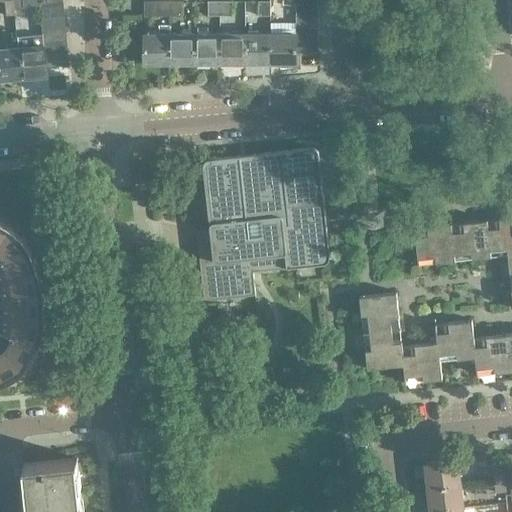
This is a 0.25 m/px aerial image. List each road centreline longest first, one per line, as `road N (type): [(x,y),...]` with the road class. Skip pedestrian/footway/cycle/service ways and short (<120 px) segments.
road 1 (unclassified): [(133,418),(106,132)]
road 2 (unclassified): [(106,132),(344,108)]
road 3 (residential): [(393,511),(385,441),(511,428)]
road 4 (unclassified): [(344,108),(502,96)]
road 5 (residential): [(0,432),(133,418)]
road 6 (residential): [(106,132),(101,0)]
